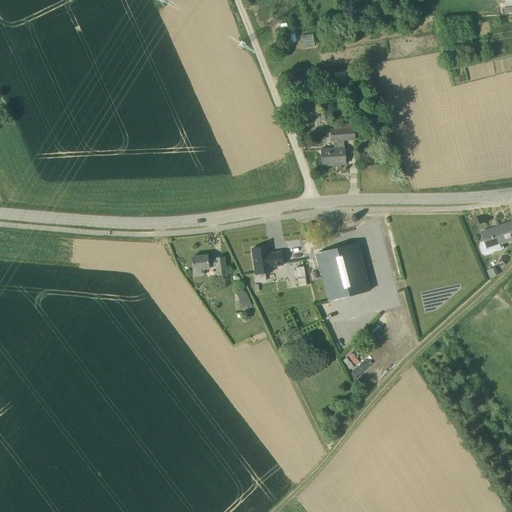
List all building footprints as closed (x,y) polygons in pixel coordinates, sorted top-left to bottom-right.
[(511,11),(511,0),(503,0),(504,12),(511,11)] [(348,85),(346,76),(334,77),(329,78),(331,92),(348,89),(348,85)] [(353,129),(353,121),(337,122),(338,130),(331,130),(332,141),(333,141),(334,149),(321,150),(322,166),(345,165),(344,140),(355,140),(354,129),(353,129)] [(511,217),(511,218),(511,220),(511,222),(496,228),(496,229),(482,233),(482,232),(482,233),(485,242),(481,243),(480,247),(482,254),(485,255),(504,249),(502,243),(511,239),(511,217)] [(328,302),(370,291),(358,243),(316,254),(328,302)] [(269,254),(268,247),(252,249),(256,275),(257,274),(258,283),(259,283),(259,282),(266,281),(265,273),(272,272),(271,267),(283,265),(281,252),(269,254)] [(208,262),(208,256),(192,257),(194,276),(204,275),(203,269),(209,269),(209,267),(216,267),(217,276),(226,275),(224,258),(215,259),(216,262),(208,262)] [(298,287),(306,286),(305,277),(297,279),(298,287)] [(252,306),(245,291),(237,295),(244,309),(252,306)]
